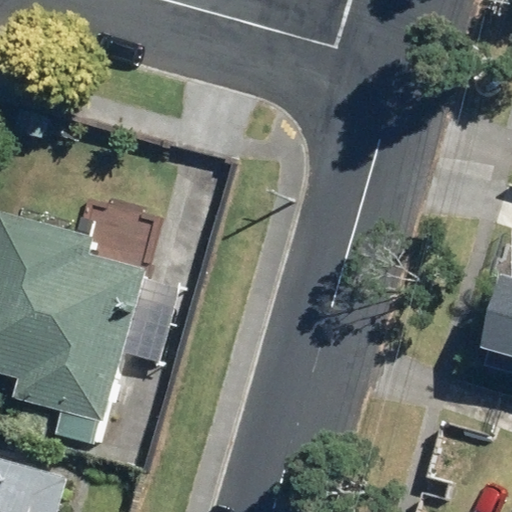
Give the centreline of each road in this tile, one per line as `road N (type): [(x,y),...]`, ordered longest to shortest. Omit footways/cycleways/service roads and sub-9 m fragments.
road 1 (residential): [(403,63),(276,511)]
road 2 (residential): [(170,0),(403,63)]
